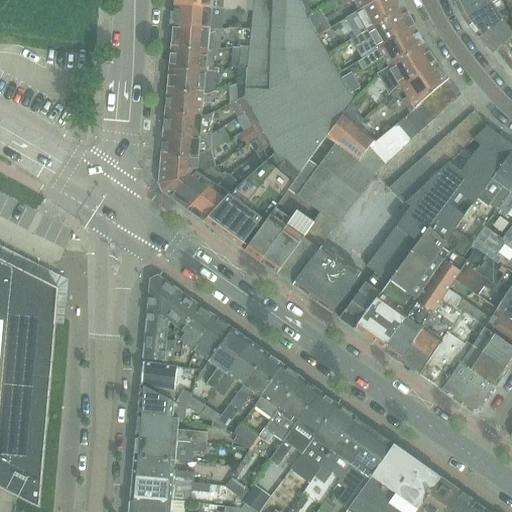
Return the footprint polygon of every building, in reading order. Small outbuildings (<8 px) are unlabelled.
[(222,0),(175,0),(175,6),(222,11),(222,0)] [(255,0),(255,4),(249,49),(248,66),(247,70),(246,85),(236,84),(237,101),(238,103),(246,116),(252,128),(258,139),(264,150),(269,159),(294,181),(309,161),(326,137),(349,106),(348,102),(350,101),(352,99),(340,79),(316,34),(302,9),(296,0),(255,0)] [(296,0),(302,9),(317,0),(296,0)] [(378,0),(338,0),(343,7),(353,0),(359,10),(378,0)] [(406,9),(401,0),(378,0),(359,10),(360,11),(345,19),(355,36),(406,9)] [(454,0),(461,15),(465,22),(494,3),(492,0),(454,0)] [(500,14),(494,3),(465,22),(467,24),(479,37),(504,20),(506,17),(503,13),(500,14)] [(222,11),(175,6),(173,27),(209,31),(221,31),(222,11)] [(415,28),(406,9),(355,36),(356,37),(350,40),(355,49),(372,39),(378,49),(415,28)] [(505,45),(511,38),(511,33),(504,20),(479,37),(492,54),(505,45)] [(209,31),(173,27),(171,49),(213,52),(219,52),(221,31),(209,31)] [(425,48),(415,28),(378,49),(358,60),(363,69),(382,58),(388,69),(425,48)] [(511,51),(505,45),(492,54),(511,77),(511,51)] [(437,64),(425,48),(388,69),(379,74),(389,93),(400,86),(437,64)] [(213,52),(171,49),(169,70),(216,76),(216,70),(211,69),(213,52)] [(239,67),(241,49),(232,50),(230,67),(239,67)] [(241,49),(239,67),(239,69),(247,70),(248,66),(249,49),(241,49)] [(449,80),(437,64),(400,86),(407,98),(403,101),(407,109),(410,114),(414,111),(422,103),(430,96),(439,88),(449,80)] [(217,76),(216,76),(169,70),(167,91),(206,96),(214,93),(215,92),(217,76)] [(461,95),(449,80),(439,88),(452,102),(461,95)] [(357,82),(349,87),(355,96),(363,92),(357,82)] [(237,101),(236,84),(229,87),(229,105),(230,106),(238,103),(237,101)] [(452,102),(439,88),(430,96),(443,110),(446,108),(452,102)] [(206,96),(167,91),(165,114),(203,118),(205,118),(205,113),(200,112),(201,104),(213,105),(214,93),(206,96)] [(443,110),(430,96),(422,103),(435,117),(443,110)] [(348,102),(349,106),(326,137),(335,144),(359,163),(370,148),(375,143),(349,122),(359,109),(350,101),(348,102)] [(246,116),(238,103),(230,106),(238,120),(246,116)] [(435,117),(422,103),(414,111),(427,125),(435,117)] [(427,125),(414,111),(410,114),(404,119),(417,133),(427,125)] [(486,126),(474,111),(466,118),(479,133),(486,126)] [(203,118),(165,114),(163,135),(202,138),(203,135),(209,136),(210,135),(212,115),(205,118),(203,118)] [(252,128),(246,116),(238,120),(244,132),(252,128)] [(479,133),(466,118),(459,124),(457,126),(471,141),(479,133)] [(417,133),(404,119),(396,126),(409,141),(417,133)] [(409,141),(396,126),(387,133),(401,148),(409,141)] [(420,187),(412,195),(403,203),(408,207),(396,223),(420,240),(426,231),(429,228),(445,246),(456,231),(479,200),(487,189),(511,153),(511,145),(486,126),(479,133),(471,141),(463,148),(454,156),(445,164),(437,172),(429,179),(420,187)] [(471,141),(457,126),(449,133),(463,148),(471,141)] [(258,139),(252,128),(244,132),(239,135),(246,147),(250,144),(258,139)] [(401,148),(387,133),(378,141),(392,156),(401,148)] [(463,148),(449,133),(441,141),(454,156),(463,148)] [(202,138),(163,135),(161,157),(200,161),(201,157),(208,153),(209,136),(203,135),(202,138)] [(264,150),(258,139),(250,144),(257,155),(264,150)] [(392,156),(378,141),(375,143),(370,148),(384,164),(392,156)] [(454,156),(441,141),(431,149),(445,164),(454,156)] [(359,163),(335,144),(318,168),(309,161),(294,181),(288,189),(301,198),(300,200),(308,206),(310,206),(320,213),(314,224),(314,223),(277,274),(294,286),(314,258),(319,250),(374,174),(359,163)] [(384,164),(370,148),(359,163),(374,174),(374,173),(384,164)] [(445,164),(431,149),(423,157),(437,172),(445,164)] [(214,150),(208,153),(201,157),(200,161),(161,157),(159,184),(162,192),(170,197),(194,172),(195,168),(218,159),(214,150)] [(269,159),(264,150),(257,155),(263,164),(269,159)] [(511,189),(511,153),(487,189),(479,200),(488,207),(490,205),(497,211),(499,209),(498,209),(511,189)] [(437,172),(423,157),(415,164),(429,179),(437,172)] [(294,181),(269,159),(263,164),(239,186),(228,196),(226,195),(203,221),(244,251),(275,207),(288,189),(294,181)] [(429,179),(415,164),(407,172),(420,187),(429,179)] [(196,173),(194,172),(170,197),(187,209),(210,183),(221,177),(215,168),(196,173)] [(420,187),(407,172),(398,180),(412,195),(420,187)] [(225,175),(221,177),(210,183),(187,209),(203,221),(226,195),(228,196),(239,186),(229,175),(227,177),(225,175)] [(412,195),(398,180),(389,188),(403,203),(412,195)] [(511,189),(498,209),(499,209),(508,215),(510,212),(511,213),(511,189)] [(279,209),(275,207),(244,251),(261,263),(292,220),(291,220),(278,211),(279,209)] [(314,223),(297,212),(291,220),(292,220),(261,263),(277,274),(314,223)] [(420,240),(396,223),(365,266),(375,273),(367,283),(365,282),(351,302),(339,319),(340,319),(354,329),(354,330),(355,330),(356,330),(355,330),(420,240)] [(511,229),(504,241),(485,227),(473,244),(478,248),(510,270),(511,267),(511,229)] [(383,350),(407,314),(441,265),(451,250),(445,246),(429,228),(426,231),(420,240),(355,330),(356,330),(382,349),(382,350),(383,350)] [(473,244),(456,231),(445,246),(451,250),(463,259),(473,244)] [(511,271),(510,270),(478,248),(468,262),(454,282),(477,297),(484,287),(494,293),(501,283),(510,290),(497,311),(511,320),(511,271)] [(463,259),(451,250),(441,265),(407,314),(383,350),(399,361),(426,323),(435,310),(442,300),(449,290),(454,282),(468,262),(463,259)] [(318,261),(314,258),(294,286),(332,313),(349,289),(315,264),(318,261)] [(58,289),(0,259),(0,488),(7,492),(7,491),(39,507),(41,485),(55,325),(58,289)] [(150,280),(146,326),(168,329),(168,321),(161,315),(178,291),(157,276),(150,280)] [(492,319),(449,290),(442,300),(471,320),(476,323),(485,329),(511,346),(511,320),(497,311),(492,319)] [(198,305),(178,291),(161,315),(168,321),(174,324),(173,335),(179,339),(184,333),(180,330),(198,305)] [(429,382),(438,389),(457,361),(469,343),(471,330),(476,323),(471,320),(442,300),(435,310),(445,317),(441,323),(450,330),(419,376),(429,382)] [(183,343),(193,350),(198,343),(196,342),(215,317),(198,305),(180,330),(184,333),(179,339),(184,342),(183,343)] [(193,350),(207,362),(231,329),(215,317),(196,342),(198,343),(193,350)] [(430,326),(426,323),(399,361),(419,376),(450,330),(441,323),(434,333),(428,329),(430,326)] [(511,346),(485,329),(476,323),(471,330),(469,343),(482,352),(507,370),(511,363),(511,346)] [(168,329),(146,326),(143,359),(173,362),(175,341),(167,340),(168,329)] [(250,342),(231,329),(207,362),(217,369),(206,385),(215,391),(250,342)] [(266,354),(250,342),(215,391),(223,397),(235,381),(242,387),(266,354)] [(457,361),(495,389),(507,370),(482,352),(469,343),(457,361)] [(266,354),(242,387),(234,399),(234,400),(222,416),(218,421),(227,427),(251,393),(259,399),(284,366),(266,354)] [(479,413),(495,389),(457,361),(438,389),(473,414),(479,413)] [(177,366),(143,363),(141,385),(174,403),(177,366)] [(301,378),(284,366),(259,399),(260,400),(254,407),(271,420),(301,378)] [(320,392),(301,378),(271,420),(269,423),(258,437),(268,444),(274,435),(283,442),(320,392)] [(174,403),(141,385),(138,416),(176,420),(178,424),(184,424),(185,408),(183,407),(176,403),(174,403)] [(190,394),(183,391),(176,403),(183,407),(190,394)] [(338,405),(320,392),(283,442),(270,461),(278,467),(293,447),(303,454),(314,439),(338,405)] [(192,395),(190,394),(183,407),(185,408),(199,415),(205,406),(191,397),(192,395)] [(356,418),(338,405),(314,439),(303,454),(291,470),(310,484),(315,477),(356,418)] [(222,416),(205,406),(199,415),(213,422),(216,424),(218,421),(222,416)] [(176,420),(138,416),(136,438),(206,446),(208,433),(178,430),(178,424),(176,420)] [(375,432),(356,418),(315,477),(324,483),(332,473),(342,459),(351,466),(375,432)] [(237,435),(254,443),(258,437),(241,425),(234,434),(237,435)] [(394,445),(375,432),(351,466),(341,479),(351,486),(360,473),(369,479),(394,445)] [(254,443),(237,435),(231,447),(250,449),(254,443)] [(206,446),(136,438),(134,458),(175,462),(193,463),(193,462),(194,452),(206,453),(206,446)] [(381,511),(417,462),(394,445),(369,479),(348,510),(350,511),(381,511)] [(175,462),(134,458),(132,479),(191,484),(194,484),(195,473),(174,471),(175,462)] [(416,511),(441,478),(417,462),(381,511),(416,511)] [(443,511),(459,492),(441,478),(416,511),(443,511)] [(203,485),(191,484),(132,479),(131,500),(170,502),(189,503),(190,490),(203,491),(203,485)] [(486,511),(487,511),(476,504),(459,492),(443,511),(486,511)] [(169,511),(170,502),(131,500),(129,511),(169,511)]
